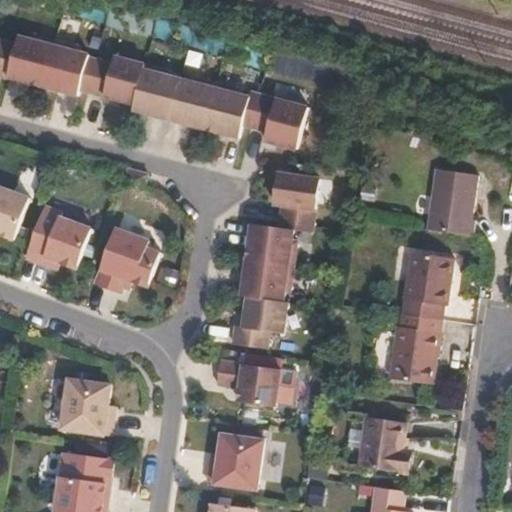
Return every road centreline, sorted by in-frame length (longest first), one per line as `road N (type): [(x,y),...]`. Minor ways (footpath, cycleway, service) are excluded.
road 1 (residential): [(168,365),(204,281),(216,206),(193,177),(13,130)]
road 2 (residential): [(511,348),(495,345),(475,511)]
road 3 (residential): [(168,365),(0,297)]
road 4 (residential): [(157,511),(168,365)]
